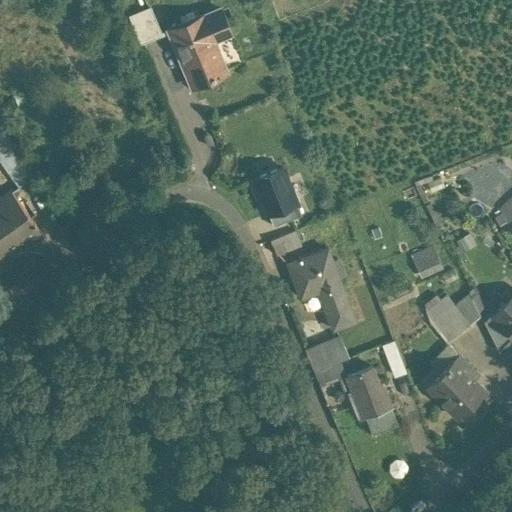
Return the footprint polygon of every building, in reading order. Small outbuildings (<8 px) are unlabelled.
[(219,6),(167,28),(190,83),(210,75),(211,76),(216,74),(215,72),(225,68),(211,35),(228,28),(219,6)] [(149,7),(130,15),(141,41),(160,33),(149,7)] [(19,152),(5,162),(21,184),(32,175),(19,152)] [(297,201),(282,166),(253,178),(267,213),(297,201)] [(32,218),(11,189),(0,197),(0,206),(4,213),(0,215),(0,260),(41,231),(34,221),(35,221),(33,218),(32,218)] [(511,203),(502,212),(508,222),(511,226),(511,203)] [(294,229),(270,238),(276,253),(300,244),(294,229)] [(433,241),(411,252),(424,275),(445,264),(433,241)] [(327,247),(301,257),(300,255),(298,256),(299,258),(287,262),(300,296),(318,289),(332,327),(354,319),(338,276),(343,274),(337,257),(332,259),(327,247)] [(511,292),(494,311),(491,313),(511,333),(511,292)] [(451,302),(429,321),(446,341),(469,322),(451,302)] [(511,335),(511,333),(491,313),(494,311),(491,308),(482,317),(498,349),(511,335)] [(347,356),(338,334),(332,336),(335,341),(330,343),(337,360),(347,356)] [(391,373),(407,369),(398,337),(383,341),(391,373)] [(456,352),(424,384),(456,415),(484,387),(472,376),(476,372),(456,352)] [(372,364),(345,374),(356,401),(363,398),(368,412),(365,414),(371,431),(396,422),(390,404),(391,403),(385,388),(382,390),(372,364)]
